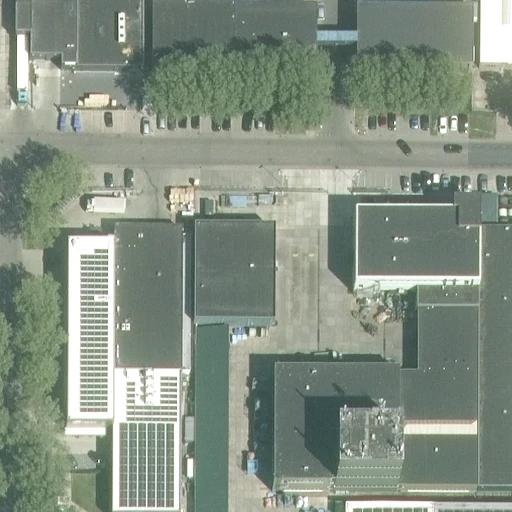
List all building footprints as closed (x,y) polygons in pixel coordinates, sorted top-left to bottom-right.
[(141,0),(0,0),(0,39),(28,39),(28,61),(59,61),(59,71),(142,72),(141,0)] [(511,0),(478,0),(478,69),(511,69),(511,0)] [(232,72),(232,12),(150,11),(150,71),(232,72)] [(314,12),(232,12),(232,72),(314,72),(314,12)] [(470,13),(354,12),(354,72),(470,73),(470,13)] [(38,71),(37,104),(49,104),(49,71),(38,71)] [(99,94),(99,105),(128,104),(128,94),(99,94)] [(149,99),(141,99),(141,109),(149,109),(149,99)] [(102,164),(102,176),(157,178),(158,165),(102,164)] [(197,186),(174,187),(175,195),(197,194),(197,186)] [(204,205),(204,220),(215,220),(215,205),(204,205)] [(385,211),(385,220),(352,219),(352,293),(414,294),(414,315),(420,315),(420,378),(271,377),(271,492),(511,493),(511,233),(477,233),(477,210),(450,210),(450,220),(408,220),(408,212),(385,211)] [(65,250),(64,434),(110,433),(109,511),(178,511),(179,378),(180,378),(180,231),(112,231),(112,250),(88,250),(88,243),(87,243),(87,250),(65,250)] [(192,231),(192,327),(272,328),(272,232),(192,231)] [(332,500),(331,511),(341,511),(341,501),(332,500)]
